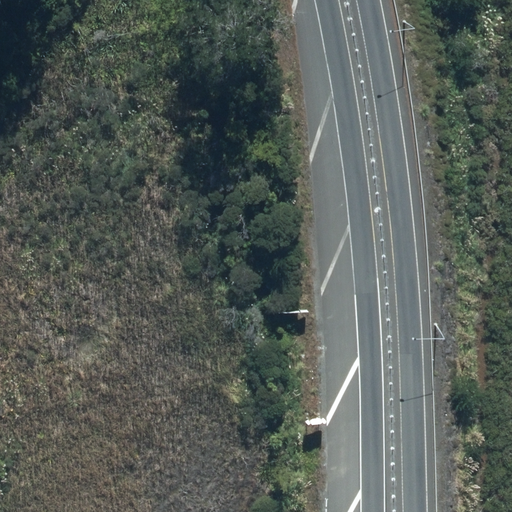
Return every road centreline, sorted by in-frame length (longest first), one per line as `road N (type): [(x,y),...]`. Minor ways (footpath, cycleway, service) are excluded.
road 1 (primary): [(370,511),(368,338),(350,124),(325,0)]
road 2 (primary): [(370,0),(400,182),(415,511)]
